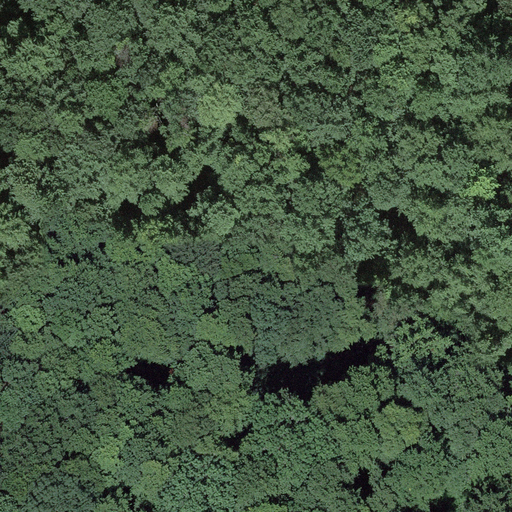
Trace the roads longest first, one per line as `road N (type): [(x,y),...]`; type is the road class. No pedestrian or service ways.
road 1 (track): [(18,0),(52,108),(29,319),(0,446)]
road 2 (track): [(511,334),(333,511)]
road 3 (track): [(504,0),(511,211)]
